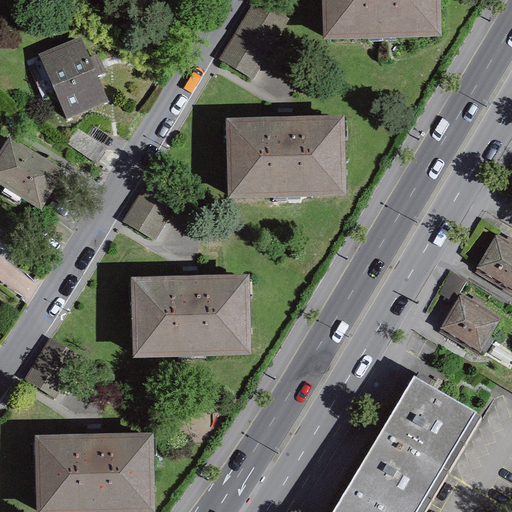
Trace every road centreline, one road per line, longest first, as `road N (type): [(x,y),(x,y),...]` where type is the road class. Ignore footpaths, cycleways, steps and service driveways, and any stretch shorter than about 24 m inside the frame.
road 1 (primary): [(511,27),(219,511)]
road 2 (primary): [(266,511),(511,109)]
road 3 (residential): [(231,0),(0,377)]
